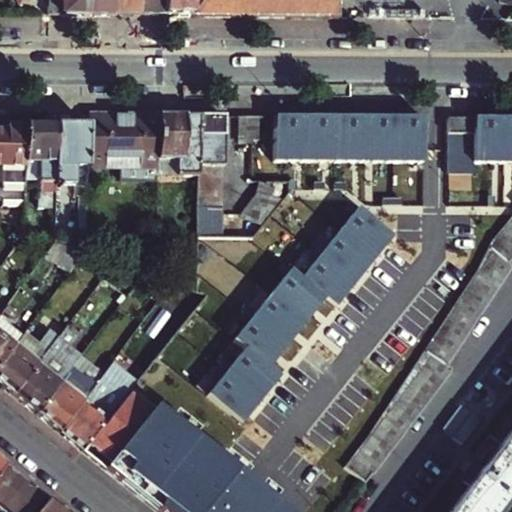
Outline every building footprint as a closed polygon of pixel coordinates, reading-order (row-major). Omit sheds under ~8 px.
[(63,16),(62,0),(47,0),(48,16),(63,16)] [(62,0),(63,16),(87,16),(87,0),(62,0)] [(87,0),(87,16),(111,17),(111,0),(87,0)] [(111,0),(111,17),(138,17),(138,0),(111,0)] [(138,0),(138,17),(163,17),(163,0),(138,0)] [(163,0),(163,17),(192,17),(191,0),(163,0)] [(336,0),(191,0),(192,17),(337,19),(336,0)] [(121,161),(158,162),(158,117),(139,117),(87,117),(88,126),(88,167),(121,167),(121,161)] [(199,168),(199,117),(158,117),(158,162),(176,163),(175,178),(198,178),(199,168)] [(225,168),(226,117),(199,117),(199,168),(223,168),(225,168)] [(251,141),(252,117),(240,117),(239,144),(251,144),(251,141)] [(426,118),(276,117),(276,162),(426,163),(426,118)] [(449,134),(469,134),(470,118),(450,118),(449,134)] [(476,134),(475,163),(511,163),(511,118),(470,118),(469,134),(476,134)] [(55,127),(56,210),(56,219),(57,242),(61,244),(79,250),(79,226),(89,225),(88,167),(88,126),(55,127)] [(7,132),(0,131),(0,166),(8,166),(8,176),(13,181),(27,181),(26,166),(25,127),(7,127),(7,132)] [(55,127),(25,127),(26,166),(39,166),(40,210),(56,210),(55,127)] [(158,162),(158,178),(175,178),(176,163),(158,162)] [(223,178),(223,168),(199,168),(198,178),(223,178)] [(223,238),(224,178),(198,178),(197,238),(223,238)] [(287,183),(266,183),(259,183),(257,194),(242,215),(261,228),(287,194),(287,183)] [(398,229),(363,201),(307,272),(296,263),(239,333),(250,342),(213,388),(248,416),(286,369),(275,360),(330,291),(341,300),(398,229)] [(343,465),(358,478),(363,482),(452,370),(446,365),(509,265),(504,261),(511,251),(511,214),(492,239),(475,269),(474,271),(452,306),(368,433),(343,465)] [(261,228),(242,215),(232,239),(253,239),(261,228)] [(50,239),(57,242),(56,219),(46,219),(50,239)] [(79,250),(61,244),(49,258),(72,276),(90,254),(79,250)] [(113,279),(126,289),(134,278),(122,269),(113,279)] [(184,272),(183,287),(187,289),(196,292),(197,274),(184,272)] [(162,288),(169,293),(176,285),(167,282),(162,288)] [(176,285),(169,293),(178,300),(187,289),(183,287),(176,285)] [(306,339),(333,358),(354,328),(328,309),(306,339)] [(2,317),(0,319),(0,365),(24,335),(2,317)] [(0,383),(12,393),(58,337),(65,328),(57,321),(38,345),(25,334),(24,335),(0,365),(0,383)] [(71,348),(58,337),(12,393),(36,413),(60,383),(68,373),(58,365),(71,348)] [(60,383),(36,413),(58,430),(83,401),(96,384),(89,378),(75,394),(60,383)] [(83,401),(58,430),(82,449),(131,388),(122,381),(108,398),(112,402),(101,415),(83,401)] [(82,449),(159,511),(295,511),(226,455),(159,401),(154,406),(132,387),(131,388),(82,449)] [(499,511),(511,496),(511,426),(483,465),(475,460),(462,476),(470,482),(447,511),(499,511)] [(0,511),(25,482),(6,466),(0,473),(0,511)] [(38,511),(48,501),(25,482),(0,511),(38,511)] [(62,511),(48,501),(38,511),(62,511)]
